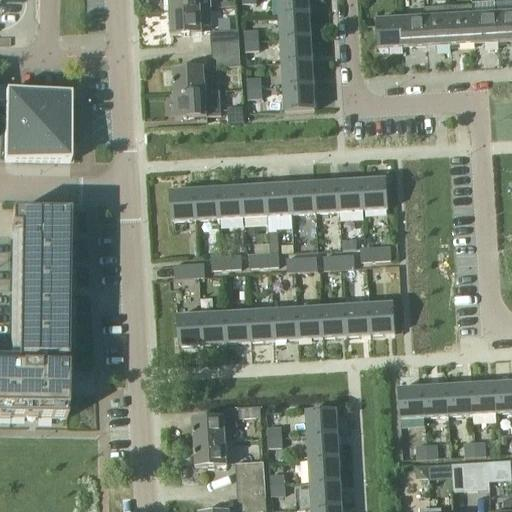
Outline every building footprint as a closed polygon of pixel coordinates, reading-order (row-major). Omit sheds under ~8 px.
[(167,0),(168,13),(210,10),(209,0),(167,0)] [(278,0),(279,19),(310,17),(308,0),(278,0)] [(450,48),(473,47),(471,8),(447,9),(450,48)] [(497,46),(495,16),(473,17),(472,8),(471,8),(473,47),(497,46)] [(425,50),(450,48),(447,9),(424,11),(425,20),(424,20),(425,50)] [(210,10),(168,13),(170,39),(202,36),(202,28),(212,27),(210,10)] [(497,46),(511,44),(511,14),(495,16),(497,46)] [(281,43),(311,41),(310,17),(279,19),(281,43)] [(401,51),(425,50),(424,20),(400,21),(401,51)] [(378,52),(401,51),(400,21),(376,22),(378,52)] [(211,47),(239,45),(238,32),(210,34),(211,47)] [(244,45),(259,44),(258,34),(244,35),(244,45)] [(282,67),(312,66),(311,41),(281,43),(282,67)] [(244,45),(245,55),(259,54),(259,44),(244,45)] [(211,59),(240,57),(239,45),(211,47),(211,59)] [(212,71),(240,70),(240,57),(211,59),(212,71)] [(283,91),(314,90),(312,66),(282,67),(283,91)] [(173,97),(213,95),(206,95),(204,70),(172,72),(173,97)] [(247,94),(262,93),(261,82),(246,83),(247,94)] [(5,87),(0,87),(0,102),(4,103),(3,164),(69,165),(69,157),(69,147),(70,96),(19,95),(5,95),(5,87)] [(285,115),(315,114),(314,90),(283,91),(285,115)] [(247,94),(248,103),(262,102),(262,93),(247,94)] [(213,95),(173,97),(175,122),(207,120),(207,118),(215,118),(213,95)] [(363,184),(364,214),(388,213),(386,182),(363,184)] [(340,215),(364,214),(363,184),(338,185),(340,215)] [(316,217),(340,215),(338,185),(314,187),(316,217)] [(292,218),(316,217),(314,187),(290,188),(292,218)] [(268,220),(292,218),(290,188),(266,189),(268,220)] [(244,221),(268,220),(266,189),(242,191),(244,221)] [(219,222),(244,221),(242,191),(218,192),(219,222)] [(195,224),(219,222),(218,192),(193,194),(195,224)] [(171,225),(195,224),(193,194),(169,195),(171,225)] [(0,420),(65,421),(65,397),(67,300),(68,216),(10,215),(10,230),(18,230),(16,371),(0,370),(0,420)] [(381,265),(391,264),(390,250),(380,251),(381,265)] [(370,251),(360,252),(361,266),(371,265),(370,251)] [(380,251),(375,251),(370,251),(371,265),(381,265),(380,251)] [(268,257),(263,257),(258,258),(259,272),(269,271),(268,257)] [(269,271),(279,271),(278,257),(268,257),(269,271)] [(258,258),(248,258),(249,272),(259,272),(258,258)] [(344,273),(354,272),(353,258),(343,259),(344,273)] [(222,274),(227,274),(232,273),(231,259),(221,260),(222,274)] [(232,273),(242,273),(241,259),(231,259),(232,273)] [(333,259),(323,260),(324,274),(334,273),(333,259)] [(343,259),(338,259),(333,259),(334,273),(344,273),(343,259)] [(210,261),(211,274),(222,274),(221,260),(210,261)] [(307,275),(317,274),(316,260),(306,261),(307,275)] [(296,261),(286,262),(287,276),(297,275),(296,261)] [(306,261),(301,261),(296,261),(297,275),(307,275),(306,261)] [(194,267),(189,267),(184,268),(185,282),(195,281),(194,267)] [(195,281),(205,280),(204,267),(194,267),(195,281)] [(174,268),(174,282),(185,282),(184,268),(174,268)] [(369,308),(371,338),(395,337),(393,307),(369,308)] [(347,340),(371,338),(369,308),(345,310),(347,340)] [(323,341),(347,340),(345,310),(321,311),(323,341)] [(299,343),(323,341),(321,311),(297,312),(299,343)] [(275,344),(299,343),(297,312),(273,314),(275,344)] [(251,345),(275,344),(273,314),(249,315),(251,345)] [(226,347),(251,345),(249,315),(225,317),(226,347)] [(202,348),(226,347),(225,317),(201,318),(202,348)] [(178,349),(202,348),(201,318),(177,319),(178,349)] [(496,417),(511,415),(511,385),(494,387),(496,417)] [(472,418),(496,417),(494,387),(470,388),(472,418)] [(448,420),(472,418),(470,388),(446,389),(448,420)] [(423,421),(448,420),(446,389),(422,391),(423,421)] [(400,422),(423,421),(422,391),(398,392),(400,422)] [(239,422),(260,420),(260,409),(238,411),(239,422)] [(307,439),(337,437),(336,413),(306,414),(307,439)] [(194,445),(225,443),(224,419),(192,421),(194,445)] [(267,441),(282,440),(281,431),(267,432),(267,441)] [(309,463),(339,461),(337,437),(307,439),(309,463)] [(282,440),(267,441),(268,451),(282,451),(282,440)] [(225,443),(194,445),(195,471),(227,469),(225,443)] [(474,460),(485,459),(484,445),(473,446),(474,460)] [(465,461),(474,460),(473,446),(464,446),(465,461)] [(426,463),(437,463),(436,448),(425,449),(426,463)] [(417,464),(426,463),(425,449),(416,449),(417,464)] [(310,487),(340,485),(339,461),(309,463),(310,487)] [(236,479),(264,477),(263,465),(235,467),(236,479)] [(477,494),(484,494),(489,494),(488,465),(475,466),(477,494)] [(464,495),(477,494),(475,466),(463,467),(464,495)] [(452,496),(464,495),(463,467),(451,467),(452,496)] [(237,491),(265,489),(264,477),(236,479),(237,491)] [(270,489),(284,489),(284,478),(270,479),(270,489)] [(311,511),(342,509),(340,485),(310,487),(311,511)] [(237,502),(265,501),(265,489),(237,491),(237,502)] [(284,489),(270,489),(271,499),(285,498),(284,489)] [(237,511),(265,511),(265,501),(237,502),(237,511)] [(511,511),(511,506),(511,503),(503,504),(503,511),(511,511)]
